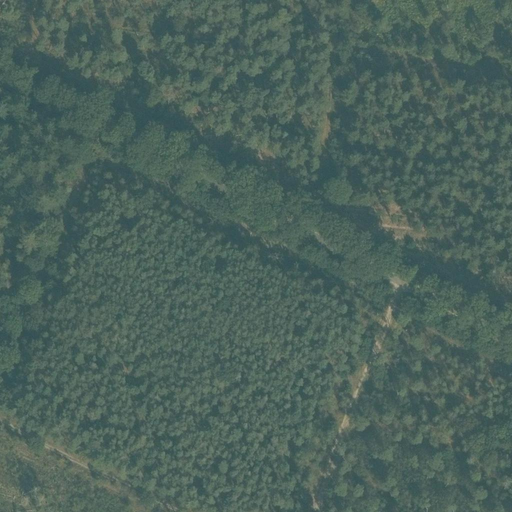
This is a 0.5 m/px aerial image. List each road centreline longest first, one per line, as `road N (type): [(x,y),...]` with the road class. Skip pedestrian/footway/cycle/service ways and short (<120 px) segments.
road 1 (unclassified): [(511,339),(0,74)]
road 2 (track): [(98,125),(0,383)]
road 3 (track): [(312,511),(411,259)]
road 4 (track): [(332,0),(312,206)]
road 5 (track): [(0,425),(186,511)]
road 6 (track): [(511,77),(328,46)]
